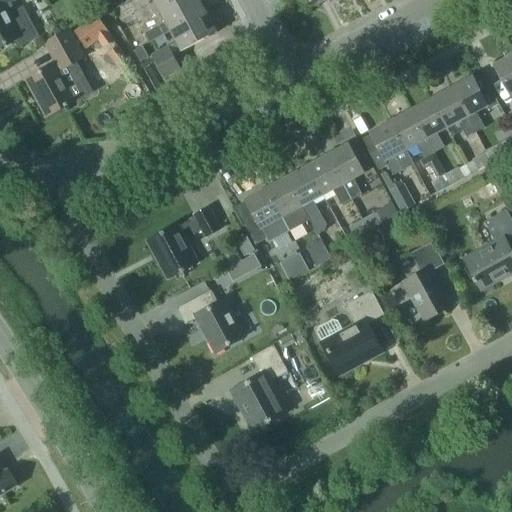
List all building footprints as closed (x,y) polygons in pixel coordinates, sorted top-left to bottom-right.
[(6,5),(15,0),(0,0),(0,47),(17,39),(22,48),(23,48),(21,44),(36,36),(22,10),(12,16),(6,5)] [(140,22),(160,11),(180,0),(154,0),(155,2),(135,13),(140,22)] [(166,22),(146,33),(151,43),(171,31),(206,12),(199,0),(180,0),(160,11),(166,22)] [(217,32),(206,12),(171,31),(177,42),(153,56),(166,79),(190,65),(182,52),(217,32)] [(99,39),(105,47),(114,40),(98,17),(76,31),(87,47),(99,39)] [(79,99),(63,69),(87,56),(72,28),(46,43),(56,63),(26,79),(47,117),(79,99)] [(511,55),(494,65),(511,97),(511,55)] [(473,76),(452,88),(470,123),(476,133),(486,128),(478,112),(488,106),(490,109),(500,104),(484,75),(475,80),(473,76)] [(476,133),(470,123),(452,88),(432,99),(448,128),(459,122),(468,138),(476,133)] [(445,148),(438,133),(448,128),(432,99),(411,110),(435,153),(445,148)] [(435,153),(411,110),(391,121),(407,150),(418,144),(425,158),(435,153)] [(394,176),(404,170),(396,156),(407,150),(391,121),(369,133),(370,134),(371,134),(372,136),(363,141),(379,169),(388,164),(394,176)] [(349,144),(328,155),(352,200),(362,195),(354,179),(365,173),(364,172),(373,167),(360,143),(351,148),(349,144)] [(505,156),(500,145),(487,153),(492,163),(505,156)] [(478,170),(492,163),(487,153),(473,160),(478,170)] [(328,155),(308,166),(323,195),(333,190),(342,206),(352,200),(328,155)] [(323,195),(308,166),(287,177),(303,206),(311,220),(318,234),(326,230),(327,225),(314,200),(323,195)] [(452,185),(464,178),(459,168),(446,174),(452,185)] [(437,193),(452,185),(446,174),(432,182),(437,193)] [(311,220),(303,206),(287,177),(267,189),(283,218),(283,217),(291,231),(311,220)] [(392,191),(403,212),(414,206),(402,185),(392,191)] [(291,231),(283,217),(283,218),(267,189),(246,200),(256,219),(246,225),(256,244),(267,238),(269,243),(291,231)] [(382,207),(388,219),(399,214),(392,202),(382,207)] [(180,226),(179,223),(147,241),(168,279),(200,262),(185,235),(190,232),(192,235),(202,230),(206,237),(222,229),(210,207),(194,215),(195,218),(180,226)] [(511,251),(510,248),(511,246),(511,219),(507,210),(485,222),(496,242),(465,259),(482,290),(511,272),(511,251)] [(382,223),(377,213),(363,220),(369,230),(382,223)] [(355,237),(369,230),(363,220),(349,227),(355,237)] [(246,256),(256,250),(248,236),(237,242),(246,256)] [(452,306),(433,271),(445,264),(433,242),(412,253),(422,272),(390,289),(399,305),(413,297),(425,320),(452,306)] [(325,248),(311,255),(317,266),(331,258),(325,248)] [(285,260),(292,278),(312,270),(305,252),(285,260)] [(244,259),(251,272),(262,266),(255,253),(244,259)] [(197,318),(216,352),(245,337),(225,300),(218,304),(211,291),(178,308),(186,324),(197,318)] [(343,331),(338,321),(333,320),(320,327),(318,333),(323,342),(325,341),(343,374),(383,352),(367,322),(383,314),(372,292),(348,305),(358,323),(343,331)] [(284,349),(296,342),(292,334),(280,341),(284,349)] [(271,382),(289,372),(274,345),(252,357),(262,375),(232,391),(254,431),(288,413),(271,382)] [(0,495),(18,485),(9,469),(4,472),(0,465),(0,495)]
